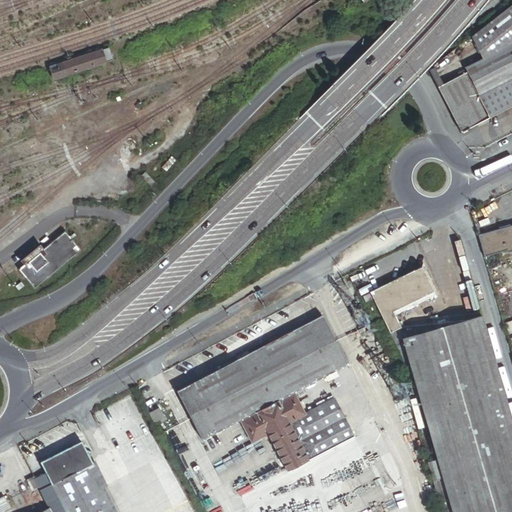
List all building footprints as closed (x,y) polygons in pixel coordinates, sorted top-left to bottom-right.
[(511,24),(484,54),(485,57),(465,67),(466,70),(490,115),(490,116),(511,105),(511,24)] [(108,48),(103,50),(107,62),(112,60),(108,48)] [(103,50),(52,68),(56,80),(107,62),(103,50)] [(466,70),(437,85),(460,130),(490,115),(466,70)] [(511,225),(480,234),(486,254),(508,247),(509,250),(511,249),(511,225)] [(66,231),(20,269),(36,288),(82,250),(66,231)] [(371,291),(391,330),(401,325),(394,311),(434,290),(421,265),(371,291)] [(307,414),(303,407),(294,391),(347,363),(322,315),(178,390),(203,438),(240,419),(252,442),(268,434),(287,470),(355,437),(335,399),(307,414)] [(511,511),(511,418),(483,315),(405,337),(439,459),(453,511),(511,511)] [(159,407),(150,412),(155,422),(160,419),(161,422),(165,420),(159,407)] [(40,462),(44,469),(52,484),(88,465),(92,463),(81,441),(40,462)] [(453,511),(439,459),(427,462),(440,511),(453,511)] [(52,484),(65,511),(116,511),(92,463),(52,484)] [(39,484),(51,507),(53,511),(65,511),(52,484),(44,469),(34,474),(39,484)] [(34,474),(27,478),(32,488),(39,484),(34,474)] [(4,497),(0,498),(0,511),(3,511),(10,509),(4,497)]
